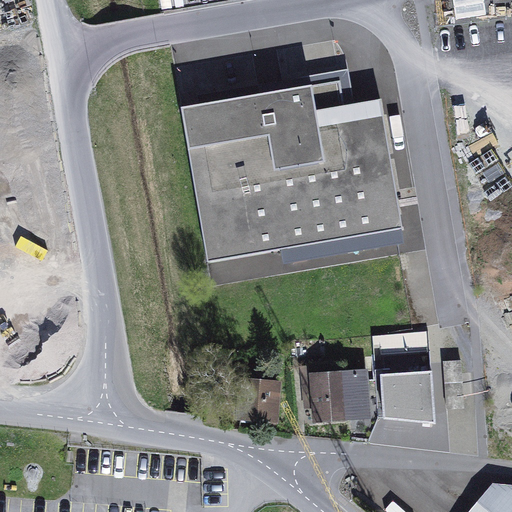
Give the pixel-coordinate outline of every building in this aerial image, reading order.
[(378,101),(354,105),(348,70),(258,86),(260,96),(340,82),(347,122),(381,116),(378,101)] [(347,122),(340,82),(260,96),(181,109),(208,263),(281,250),(402,230),(383,115),(381,116),(347,122)] [(29,129),(0,134),(8,180),(37,175),(29,129)] [(281,250),(283,265),(405,244),(402,230),(281,250)] [(464,408),(461,361),(444,363),(447,410),(464,408)] [(316,406),(317,420),(366,416),(364,388),(368,388),(367,373),(343,375),(342,364),(304,367),(307,407),(316,406)] [(243,395),(242,415),(272,417),(275,387),(239,384),(238,395),(243,395)] [(390,400),(392,425),(426,423),(424,396),(405,398),(390,400)] [(480,510),(500,486),(490,479),(471,502),(480,510)] [(511,511),(511,488),(505,488),(485,511),(511,511)]
